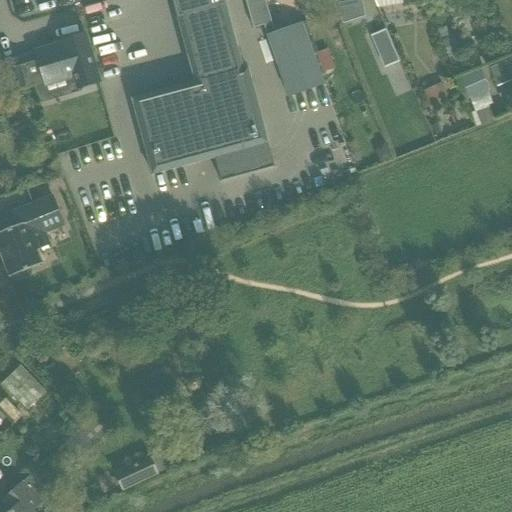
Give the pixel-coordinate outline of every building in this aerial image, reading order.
[(223,0),(171,0),(194,83),(193,83),(131,100),(152,176),(214,159),(221,182),(274,168),(247,69),(243,70),(223,0)] [(302,24),(274,34),(268,36),(266,36),(288,99),(324,86),(302,24)] [(385,32),(372,38),(384,67),(397,61),(385,32)] [(72,77),(77,90),(98,83),(83,35),(57,43),(58,46),(3,62),(12,93),(34,87),(72,77)] [(447,55),(455,52),(459,50),(454,36),(450,38),(442,41),(447,55)] [(511,81),(511,60),(489,69),(497,87),(511,81)] [(469,99),(490,90),(481,71),(460,80),(469,99)] [(427,104),(448,96),(442,84),(422,92),(427,104)] [(489,108),(477,112),(482,125),(483,126),(494,121),(489,108)] [(392,159),(385,142),(378,144),(375,151),(379,163),(392,159)] [(0,256),(10,279),(42,265),(36,251),(49,245),(37,220),(57,211),(50,197),(15,213),(20,226),(0,234),(0,256)] [(49,354),(40,352),(37,361),(47,364),(49,354)] [(2,384),(28,411),(48,392),(22,365),(2,384)] [(199,378),(193,376),(187,379),(186,385),(188,390),(195,392),(200,389),(202,383),(199,378)] [(5,399),(2,402),(0,404),(0,407),(15,423),(22,416),(5,399)] [(80,459),(110,431),(95,415),(65,442),(80,459)] [(122,492),(158,475),(157,473),(168,467),(162,453),(150,458),(149,456),(113,473),(122,492)] [(14,509),(10,511),(33,511),(32,510),(40,502),(22,483),(5,500),(14,509)]
